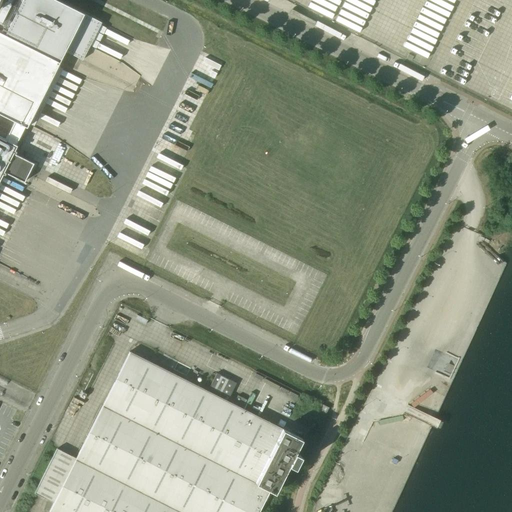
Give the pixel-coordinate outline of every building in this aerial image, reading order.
[(0,0),(0,183),(6,172),(25,182),(35,163),(16,153),(19,146),(18,145),(65,50),(79,57),(85,44),(96,49),(103,34),(105,28),(95,23),(97,20),(55,0),(0,0)] [(152,217),(155,218),(158,212),(157,214),(168,196),(168,195),(176,181),(178,170),(181,165),(182,161),(176,160),(172,167),(164,163),(160,169),(162,161),(154,156),(153,162),(161,163),(159,167),(153,166),(146,178),(143,177),(142,185),(137,194),(136,196),(143,200),(142,205),(146,208),(143,212),(152,217)] [(130,351),(48,511),(258,511),(270,489),(275,491),(313,415),(263,390),(252,413),(130,351)] [(236,382),(216,373),(210,387),(229,396),(236,382)] [(280,386),(265,378),(263,381),(278,389),(280,386)] [(247,399),(238,395),(235,401),(244,405),(247,399)] [(323,418),(328,408),(321,404),(316,414),(323,418)] [(399,456),(401,452),(375,440),(370,451),(374,453),(377,446),(399,456)]
